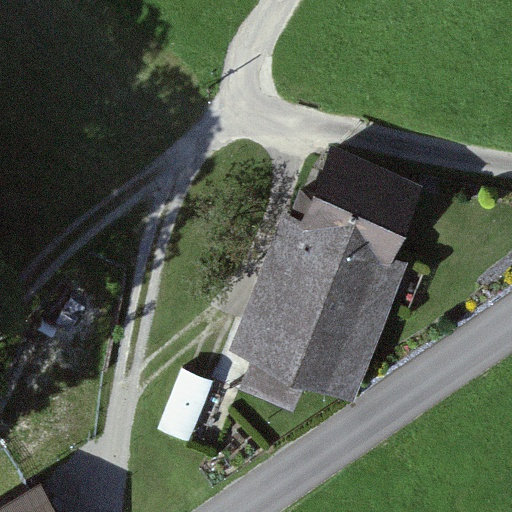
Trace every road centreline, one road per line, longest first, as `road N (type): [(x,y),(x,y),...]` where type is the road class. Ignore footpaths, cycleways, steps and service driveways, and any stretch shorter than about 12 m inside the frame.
road 1 (unclassified): [(278,0),(250,68),(247,106),(292,126),(511,163)]
road 2 (track): [(191,148),(155,244),(121,410),(111,511)]
road 3 (track): [(121,410),(151,370),(260,267),(280,232),(292,126)]
road 4 (tertiary): [(511,322),(232,511)]
road 5 (track): [(0,317),(52,254),(247,106)]
